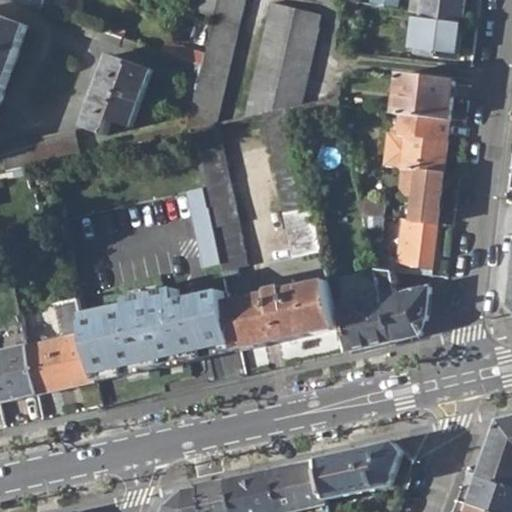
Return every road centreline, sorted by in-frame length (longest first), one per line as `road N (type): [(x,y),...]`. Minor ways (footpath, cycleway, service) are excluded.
road 1 (residential): [(462,366),(506,0)]
road 2 (primary): [(462,366),(366,389),(306,414)]
road 3 (primary): [(306,414),(146,448)]
road 4 (primary): [(306,414),(463,390)]
road 5 (primary): [(146,448),(0,479)]
road 6 (residential): [(426,511),(463,390)]
